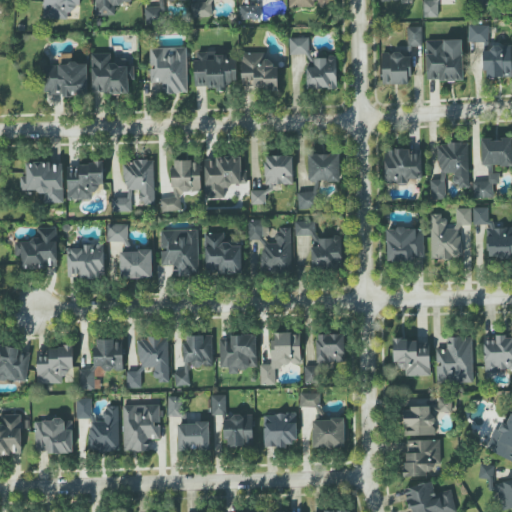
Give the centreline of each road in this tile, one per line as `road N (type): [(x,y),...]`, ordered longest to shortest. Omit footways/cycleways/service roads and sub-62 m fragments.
road 1 (residential): [(375,511),(367,479),(356,0)]
road 2 (residential): [(511,110),(0,131)]
road 3 (residential): [(511,301),(28,310)]
road 4 (residential): [(0,488),(367,479)]
